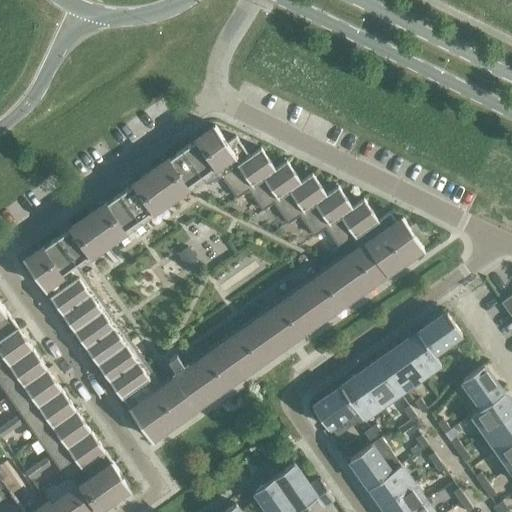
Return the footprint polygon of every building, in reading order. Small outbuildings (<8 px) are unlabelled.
[(215,126),(183,148),(202,175),(218,164),(218,163),(233,152),(241,163),(250,156),(250,155),(236,136),(227,142),(215,125),(214,126),(215,126)] [(202,175),(183,148),(60,235),(61,236),(60,237),(78,263),(72,266),(44,286),(98,363),(122,397),(155,373),(81,268),(105,251),(114,264),(119,261),(110,247),(204,181),(207,186),(222,175),(225,173),(218,164),(202,175)] [(261,148),(250,155),(250,156),(241,163),(225,174),(225,173),(222,175),(238,197),(249,190),(248,189),(276,169),(276,168),(261,148)] [(218,163),(218,164),(225,173),(225,174),(241,163),(233,152),(218,163)] [(287,160),(276,168),(276,169),(248,189),(249,190),(263,210),(274,202),(274,201),(302,182),(301,181),(287,160)] [(313,173),(301,181),(302,182),(274,201),(274,202),(289,223),(300,215),(300,214),(328,194),(327,194),(313,173)] [(338,186),(327,194),(328,194),(300,214),(300,215),(315,236),(326,228),(325,227),(353,207),(353,206),(338,186)] [(364,198),(353,206),(353,207),(325,227),(326,228),(340,248),(341,248),(354,239),(354,238),(379,220),(379,219),(364,198)] [(390,212),(379,219),(379,220),(354,238),(354,239),(361,249),(370,243),(398,223),(397,222),(390,212)] [(402,219),(397,222),(398,223),(370,243),(389,270),(422,247),(423,247),(424,247),(403,217),(402,218),(402,219)] [(61,236),(60,235),(26,259),(26,258),(25,259),(44,286),(72,266),(78,263),(60,237),(61,236)] [(361,249),(354,239),(341,248),(344,252),(184,365),(177,355),(169,360),(176,371),(161,382),(155,373),(122,397),(151,439),(152,438),(152,437),(161,431),(389,270),(370,243),(361,249)] [(187,246),(177,254),(186,267),(197,259),(187,246)] [(511,295),(503,302),(511,314),(511,295)] [(0,371),(33,348),(5,308),(0,311),(0,371)] [(447,311),(419,331),(434,353),(435,352),(462,333),(447,311)] [(434,353),(419,331),(401,344),(423,375),(441,362),(435,352),(434,353)] [(423,375),(401,344),(383,357),(405,388),(423,375)] [(48,369),(33,348),(0,371),(0,384),(9,396),(48,369)] [(400,391),(378,360),(359,373),(381,404),(400,391)] [(453,362),(448,367),(458,376),(462,370),(453,362)] [(504,392),(484,363),(463,378),(482,406),(483,407),(504,392)] [(458,376),(448,367),(443,373),(453,381),(458,376)] [(62,389),(48,369),(9,396),(23,417),(62,389)] [(381,404),(359,373),(342,386),(357,407),(356,408),(363,417),(381,404)] [(357,407),(342,386),(313,406),(328,427),(356,408),(357,407)] [(77,410),(62,389),(23,417),(38,437),(77,410)] [(511,412),(511,403),(504,392),(483,407),(482,406),(473,413),(485,431),(511,412)] [(420,397),(415,401),(422,412),(428,408),(420,397)] [(417,416),(409,405),(403,409),(411,420),(417,416)] [(91,430),(77,410),(38,437),(52,458),(91,430)] [(511,439),(511,412),(485,431),(498,449),(511,439)] [(21,423),(16,417),(7,424),(11,430),(21,423)] [(443,418),(437,422),(445,433),(451,429),(443,418)] [(7,424),(0,428),(0,435),(1,437),(11,430),(7,424)] [(376,424),(370,428),(377,439),(383,435),(376,424)] [(377,439),(370,428),(364,432),(372,443),(377,439)] [(106,451),(91,430),(52,458),(67,479),(85,467),(84,466),(106,451)] [(429,444),(421,434),(415,438),(423,448),(429,444)] [(456,437),(450,441),(458,451),(464,447),(456,437)] [(511,465),(511,439),(498,449),(510,467),(511,465)] [(391,471),(372,443),(350,458),(370,486),(392,471),(391,471)] [(471,457),(464,447),(458,451),(465,461),(471,457)] [(130,486),(106,451),(84,466),(85,467),(92,477),(93,476),(109,500),(129,486),(129,487),(130,486)] [(442,462),(434,452),(428,456),(436,467),(442,462)] [(50,464),(45,458),(36,465),(40,471),(50,464)] [(294,462),(274,476),(298,509),(316,496),(323,506),(334,498),(320,478),(310,485),(294,462)] [(449,473),(442,462),(436,467),(443,477),(449,473)] [(401,464),(391,471),(392,471),(370,486),(383,504),(414,482),(401,464)] [(40,471),(36,465),(26,472),(30,478),(40,471)] [(481,472),(475,476),(483,486),(489,482),(481,472)] [(93,476),(92,477),(83,484),(99,507),(109,500),(93,476)] [(293,511),(298,509),(274,476),(255,489),(270,511),(293,511)] [(408,511),(426,500),(414,482),(383,504),(388,511),(408,511)] [(496,492),(489,482),(483,486),(490,496),(496,492)] [(83,484),(51,506),(50,506),(54,511),(91,511),(99,507),(83,484)] [(466,498),(459,487),(453,491),(460,502),(466,498)] [(467,511),(474,508),(466,498),(460,502),(467,511)] [(434,511),(426,500),(408,511),(434,511)] [(49,503),(35,511),(54,511),(50,506),(51,506),(49,503)] [(241,511),(236,503),(223,511),(241,511)] [(495,509),(497,511),(510,511),(504,503),(495,509)]
